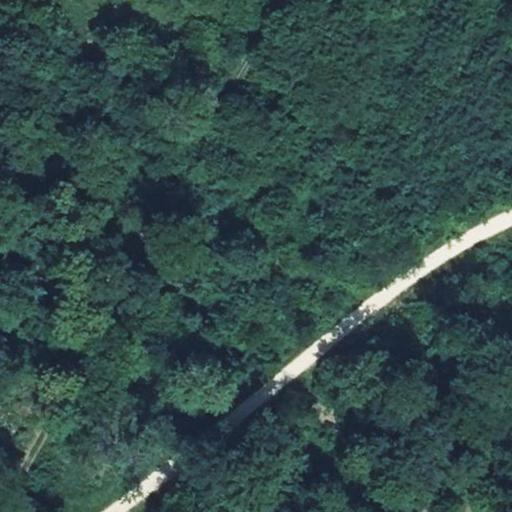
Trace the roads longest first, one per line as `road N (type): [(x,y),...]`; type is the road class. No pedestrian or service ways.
road 1 (track): [(511,223),(485,232),(130,511)]
road 2 (track): [(308,511),(101,330)]
